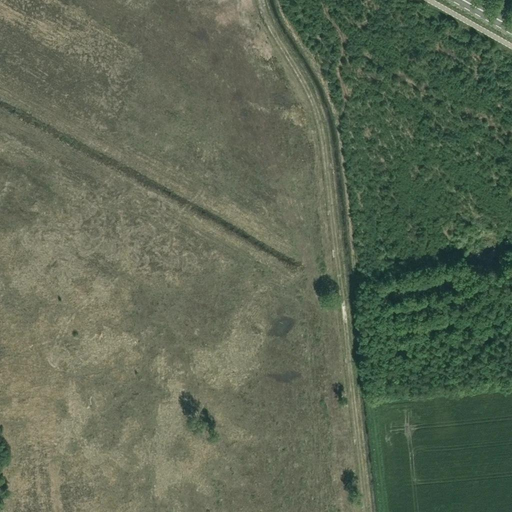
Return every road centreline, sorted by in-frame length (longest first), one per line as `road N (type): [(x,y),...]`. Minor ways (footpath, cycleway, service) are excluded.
road 1 (track): [(265,0),(321,120),(366,511)]
road 2 (track): [(335,127),(379,511)]
